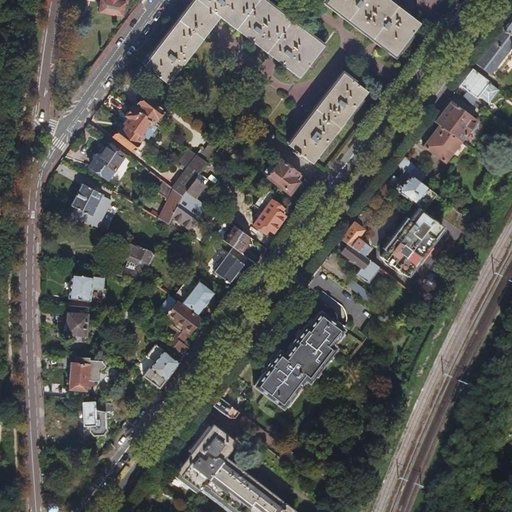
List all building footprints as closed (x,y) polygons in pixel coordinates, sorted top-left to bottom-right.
[(99,0),(98,12),(108,14),(122,16),(122,14),(123,9),(124,3),(126,4),(126,0),(99,0)] [(262,0),(193,0),(143,66),(167,84),(219,17),(297,77),(321,45),(290,22),(262,0)] [(401,10),(387,0),(326,0),(325,3),(355,26),(393,55),(418,23),(401,10)] [(511,15),(502,29),(511,37),(511,15)] [(511,41),(511,37),(502,29),(475,64),(488,73),(511,41)] [(459,85),(466,91),(462,97),(471,104),(473,102),(478,96),(488,103),(498,89),(471,69),(459,85)] [(337,127),(365,91),(341,73),(287,144),(293,149),(291,152),(296,156),(299,153),(310,163),(337,127)] [(138,104),(140,106),(136,111),(150,122),(152,124),(153,122),(163,110),(144,95),(138,104)] [(447,100),(431,121),(438,126),(459,142),(467,131),(468,132),(476,122),(447,100)] [(127,118),(123,123),(125,125),(140,135),(150,122),(136,111),(131,107),(125,116),(127,118)] [(152,124),(150,122),(140,135),(142,137),(146,140),(156,127),(152,124)] [(113,136),(131,151),(141,139),(142,137),(140,135),(125,125),(122,130),(119,128),(113,136)] [(450,154),(456,158),(465,147),(459,142),(438,126),(422,147),(443,163),(450,154)] [(219,146),(211,140),(203,151),(199,149),(195,154),(206,163),(215,151),(219,146)] [(223,141),(219,146),(215,151),(223,157),(231,147),(223,141)] [(95,160),(90,169),(106,180),(123,156),(106,144),(104,147),(102,146),(96,154),(94,154),(92,156),(93,158),(95,160)] [(195,154),(191,151),(179,168),(186,174),(194,179),(196,176),(206,163),(195,154)] [(404,158),(397,166),(409,176),(419,183),(425,175),(413,166),(404,158)] [(295,182),(300,175),(279,159),(273,168),(268,174),(266,176),(288,192),(295,182)] [(273,168),(269,165),(264,171),(268,174),(273,168)] [(176,184),(175,183),(171,188),(173,189),(181,196),(182,195),(185,191),(194,179),(186,174),(183,177),(182,176),(176,184)] [(196,176),(194,179),(185,191),(194,198),(205,183),(196,176)] [(396,192),(414,206),(415,204),(427,189),(419,183),(409,176),(403,184),(393,177),(391,177),(387,183),(388,185),(392,188),(393,188),(397,191),(396,192)] [(81,184),(75,195),(70,206),(90,217),(102,195),(81,184)] [(157,192),(166,197),(171,189),(162,184),(157,192)] [(285,211),(271,200),(275,194),(266,188),(261,194),(261,193),(252,205),(261,212),(252,225),(264,233),(267,229),(271,232),(282,217),(284,216),(286,213),(286,212),(285,211)] [(181,196),(173,189),(158,219),(168,225),(171,218),(176,207),(181,196)] [(435,195),(427,189),(415,204),(421,209),(424,204),(426,206),(435,195)] [(181,196),(176,207),(194,220),(195,221),(203,211),(182,195),(181,196)] [(436,223),(440,217),(464,236),(471,223),(447,205),(439,216),(426,206),(424,204),(421,209),(420,210),(417,208),(379,257),(403,275),(441,226),(436,223)] [(176,207),(171,218),(188,229),(194,220),(176,207)] [(65,223),(74,226),(77,220),(67,216),(65,223)] [(187,231),(204,243),(212,233),(195,221),(194,220),(188,229),(187,231)] [(353,223),(340,240),(346,244),(362,256),(369,248),(356,239),(362,231),(353,223)] [(224,234),(227,236),(223,241),(232,248),(240,253),(245,245),(243,244),(248,237),(231,224),(224,234)] [(124,269),(113,265),(110,274),(139,282),(142,276),(153,253),(154,253),(124,240),(117,256),(127,260),(124,269)] [(355,274),(365,282),(376,267),(362,256),(346,244),(340,252),(360,268),(355,274)] [(242,264),(242,263),(246,258),(240,253),(232,248),(228,253),(213,272),(228,283),(242,264)] [(92,277),(70,274),(67,298),(88,301),(92,277)] [(148,280),(142,276),(139,282),(138,285),(140,286),(143,285),(148,280)] [(195,283),(188,277),(175,294),(182,301),(195,283)] [(199,279),(195,283),(182,301),(181,303),(196,313),(202,307),(207,300),(212,292),(204,286),(205,284),(199,279)] [(350,280),(346,287),(367,303),(372,297),(350,280)] [(160,320),(177,333),(168,344),(183,356),(188,349),(182,345),(178,342),(186,332),(190,335),(201,321),(169,296),(159,308),(159,312),(164,315),(160,320)] [(212,304),(207,300),(202,307),(206,310),(212,304)] [(116,310),(112,320),(120,331),(132,316),(125,311),(116,310)] [(278,406),(278,405),(282,408),(304,379),(308,382),(335,347),(331,345),(343,329),(320,311),(308,327),(305,325),(293,342),(294,344),(285,355),(279,351),(267,367),(268,368),(253,386),(276,404),(278,406)] [(84,336),(86,314),(66,312),(64,334),(69,334),(68,341),(79,342),(80,335),(84,336)] [(190,335),(186,332),(178,342),(182,345),(190,335)] [(148,368),(142,375),(159,387),(183,356),(168,344),(163,341),(158,347),(155,344),(147,355),(153,360),(147,368),(148,368)] [(69,384),(68,389),(76,390),(76,384),(86,385),(87,380),(91,381),(93,378),(95,369),(100,365),(97,361),(97,358),(71,357),(70,362),(70,363),(68,383),(69,384)] [(229,417),(233,418),(238,412),(219,398),(213,406),(229,417)] [(88,432),(92,436),(95,436),(94,402),(81,402),(82,426),(87,426),(88,432)] [(103,403),(94,402),(95,436),(101,435),(105,430),(104,412),(103,403)] [(243,407),(238,413),(250,421),(254,415),(243,407)] [(236,443),(212,425),(175,473),(199,491),(204,484),(209,488),(208,489),(220,498),(221,497),(226,501),(225,502),(236,511),(238,509),(240,511),(292,511),(294,510),(246,474),(224,458),(236,443)] [(78,441),(71,442),(72,453),(96,452),(95,443),(79,444),(78,441)]
